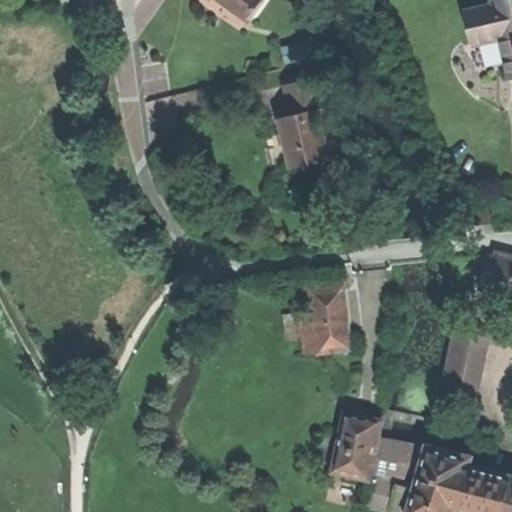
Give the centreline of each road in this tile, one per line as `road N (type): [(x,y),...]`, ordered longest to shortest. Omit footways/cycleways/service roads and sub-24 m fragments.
road 1 (residential): [(137,0),(125,20),(141,178),(172,234),(212,267),(511,240)]
road 2 (track): [(76,511),(78,445),(173,280)]
